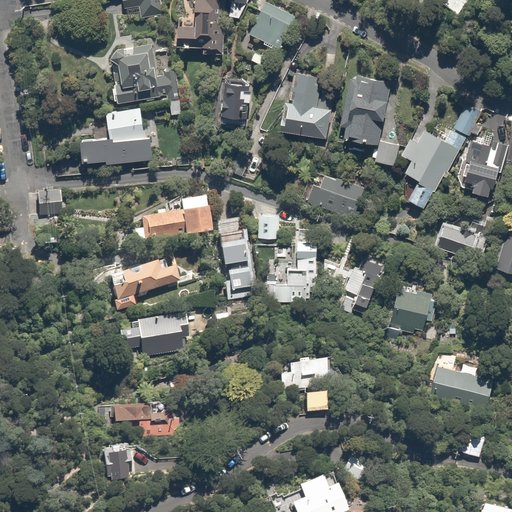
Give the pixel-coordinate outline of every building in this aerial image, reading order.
[(163,13),(161,0),(122,0),(124,9),(140,7),(141,17),(163,13)] [(224,0),(194,0),(193,17),(177,16),(174,44),(202,46),(201,51),(219,53),(224,0)] [(261,0),(237,0),(258,9),(261,0)] [(296,12),(271,0),(265,0),(248,36),(277,51),(296,12)] [(469,0),(441,0),(439,3),(457,17),(469,0)] [(111,82),(115,104),(165,94),(169,113),(182,110),(174,69),(165,71),(158,39),(112,49),(118,81),(111,82)] [(322,71),(292,68),(288,99),(282,98),(278,133),(327,138),(331,99),(319,98),(322,71)] [(392,80),(358,73),(356,82),(345,80),(342,96),(351,98),(347,116),(339,115),(337,127),(346,128),(343,141),(374,147),(371,161),(394,165),(398,144),(381,140),(392,80)] [(253,81),(222,79),(219,116),(250,118),(253,81)] [(423,208),(480,109),(467,101),(445,140),(425,129),(418,141),(409,136),(399,153),(409,159),(402,172),(415,180),(405,197),(423,208)] [(146,108),(107,112),(109,137),(80,140),(83,166),(151,158),(146,108)] [(489,144),(472,139),(461,179),(472,182),(470,191),(488,196),(495,170),(502,172),(510,145),(490,139),(489,144)] [(274,154),(235,149),(232,174),(271,179),(274,154)] [(357,221),(372,187),(347,177),(345,182),(324,173),(319,185),(313,183),(306,199),(357,221)] [(59,189),(35,192),(38,217),(63,214),(59,189)] [(169,211),(141,217),(145,240),(182,233),(184,241),(216,235),(233,231),(230,215),(209,219),(204,193),(167,200),(169,211)] [(421,219),(393,207),(390,215),(379,211),(373,225),(411,242),(421,219)] [(281,214),(259,213),(258,238),(281,239),(281,214)] [(473,234),(478,220),(458,214),(454,228),(443,225),(437,243),(476,255),(482,237),(473,234)] [(511,232),(489,226),(486,238),(498,241),(490,270),(511,275),(511,232)] [(229,300),(249,296),(245,273),(255,271),(247,229),(233,231),(216,235),(229,300)] [(267,282),(266,305),(315,306),(317,241),(297,240),(297,267),(286,267),(286,282),(267,282)] [(105,272),(115,309),(137,303),(135,296),(194,280),(189,264),(178,267),(174,253),(105,272)] [(383,266),(355,253),(336,292),(364,305),(383,266)] [(425,321),(430,322),(434,308),(428,307),(433,291),(398,282),(387,324),(422,333),(425,321)] [(215,307),(191,310),(194,332),(217,329),(215,307)] [(183,310),(134,317),(136,327),(115,329),(119,351),(139,348),(140,357),(188,350),(183,310)] [(325,355),(275,363),(280,393),(330,385),(325,355)] [(493,379),(436,364),(428,393),(485,408),(493,379)] [(325,390),(302,392),(304,413),(327,411),(325,390)] [(164,399),(112,405),(115,430),(136,427),(138,442),(168,438),(167,428),(181,427),(178,409),(166,411),(164,399)] [(485,435),(460,430),(455,452),(480,457),(485,435)] [(129,443),(100,448),(105,478),(134,473),(129,443)] [(373,458),(349,452),(344,472),(368,478),(373,458)] [(320,472),(296,483),(301,494),(288,500),(293,511),(340,511),(347,509),(334,480),(326,484),(320,472)] [(510,511),(511,509),(481,501),(477,511),(510,511)]
